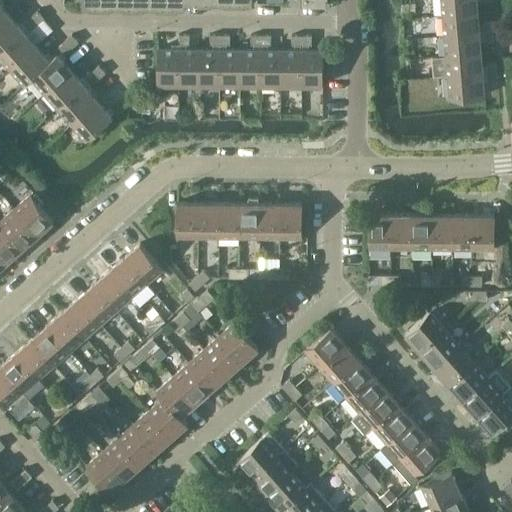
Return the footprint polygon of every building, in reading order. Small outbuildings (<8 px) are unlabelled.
[(441,0),(443,15),(478,12),(476,0),(441,0)] [(0,22),(10,14),(0,3),(0,22)] [(38,10),(30,16),(37,24),(44,17),(38,10)] [(443,15),(444,35),(479,32),(478,12),(443,15)] [(0,22),(0,49),(23,29),(10,14),(0,22)] [(37,24),(30,16),(23,23),(29,30),(37,24)] [(483,22),(484,32),(493,31),(493,21),(483,22)] [(0,49),(0,56),(10,68),(37,45),(23,29),(0,49)] [(493,31),(484,32),(484,42),(494,41),(493,31)] [(444,35),(446,55),(481,52),(479,32),(444,35)] [(72,34),(65,41),(71,48),(78,41),(72,34)] [(179,43),(189,43),(189,34),(180,34),(179,43)] [(210,43),(220,43),(220,34),(210,34),(210,43)] [(220,34),(220,43),(230,44),(230,34),(220,34)] [(251,44),(261,44),(261,34),(251,34),(251,44)] [(261,34),(261,44),(270,44),(271,35),(261,34)] [(292,44),(301,44),(301,35),(292,35),(292,44)] [(301,35),(301,44),(311,44),(311,35),(301,35)] [(71,48),(65,41),(57,47),(64,54),(71,48)] [(25,84),(32,77),(31,77),(50,60),(49,59),(37,45),(10,68),(25,84)] [(157,83),(179,83),(179,48),(158,48),(157,83)] [(179,83),(199,83),(200,48),(179,48),(179,83)] [(199,83),(220,83),(220,48),(200,48),(199,83)] [(220,83),(240,83),(240,48),(220,48),(220,83)] [(240,83),(261,83),(261,48),(240,48),(240,83)] [(261,83),(281,84),(281,49),(261,48),(261,83)] [(281,84),(301,84),(301,49),(281,49),(281,84)] [(301,49),(301,84),(323,84),(323,49),(301,49)] [(446,55),(448,76),(483,73),(481,52),(446,55)] [(31,77),(32,77),(46,93),(71,69),(57,53),(49,59),(50,60),(31,77)] [(486,63),(487,72),(497,72),(496,62),(486,63)] [(99,65),(92,71),(98,78),(105,72),(99,65)] [(46,93),(59,108),(85,84),(71,69),(46,93)] [(98,78),(92,71),(84,77),(91,85),(98,78)] [(497,72),(487,72),(488,82),(498,81),(497,72)] [(483,73),(448,76),(450,97),(485,94),(483,73)] [(59,108),(73,123),(98,99),(85,84),(59,108)] [(133,106),(143,107),(143,97),(134,97),(133,106)] [(143,97),(143,107),(153,107),(153,97),(143,97)] [(98,99),(73,123),(86,139),(112,116),(98,99)] [(30,194),(14,208),(37,234),(53,220),(40,205),(43,203),(35,194),(32,196),(30,194)] [(177,237),(199,237),(199,202),(177,202),(177,237)] [(199,237),(219,237),(219,202),(199,202),(199,237)] [(219,237),(239,237),(240,202),(219,202),(219,237)] [(239,237),(260,237),(260,202),(240,202),(239,237)] [(260,237),(280,237),(280,202),(260,202),(260,237)] [(280,202),(280,237),(302,237),(302,203),(280,202)] [(14,208),(0,220),(0,223),(22,248),(37,234),(14,208)] [(370,248),(391,248),(391,213),(370,213),(370,248)] [(391,248),(412,248),(412,213),(391,213),(391,248)] [(412,248),(432,248),(432,213),(412,213),(412,248)] [(432,248),(452,248),(453,213),(432,213),(432,248)] [(452,248),(472,249),(473,214),(453,213),(452,248)] [(473,214),(472,249),(494,249),(495,214),(473,214)] [(0,223),(0,253),(7,261),(22,248),(0,223)] [(140,242),(124,257),(147,283),(163,269),(140,242)] [(124,257),(109,270),(132,296),(147,283),(124,257)] [(229,276),(239,277),(239,268),(230,268),(229,276)] [(239,268),(239,277),(248,277),(248,268),(239,268)] [(280,277),(280,268),(271,268),(271,277),(280,277)] [(289,269),(280,268),(280,277),(289,277),(289,269)] [(109,270),(93,284),(116,310),(132,296),(109,270)] [(203,270),(197,276),(203,283),(210,277),(203,270)] [(381,284),(390,284),(391,275),(381,275),(381,284)] [(391,275),(390,284),(400,284),(400,275),(391,275)] [(441,275),(431,276),(432,284),(441,284),(441,275)] [(463,285),(472,285),(472,275),(463,275),(463,285)] [(472,275),(472,285),(482,285),(482,275),(472,275)] [(203,283),(197,276),(190,282),(196,289),(203,283)] [(432,284),(431,276),(422,276),(422,284),(432,284)] [(93,284),(78,297),(101,323),(116,310),(93,284)] [(180,294),(187,301),(194,295),(188,288),(180,294)] [(201,296),(207,303),(215,296),(208,289),(201,296)] [(468,299),(478,299),(478,290),(468,290),(468,299)] [(478,290),(478,299),(487,299),(487,290),(478,290)] [(78,297),(62,311),(85,337),(101,323),(78,297)] [(247,315),(251,319),(258,313),(254,308),(247,315)] [(62,311),(47,324),(70,350),(85,337),(62,311)] [(184,311),(176,317),(183,324),(190,318),(184,311)] [(405,332),(420,350),(445,328),(430,311),(405,332)] [(160,313),(152,319),(158,326),(166,319),(160,313)] [(183,324),(176,317),(169,324),(175,331),(183,324)] [(501,323),(508,330),(511,326),(511,321),(508,317),(501,323)] [(158,326),(152,319),(145,326),(151,333),(158,326)] [(235,321),(219,335),(242,361),(258,347),(235,321)] [(47,324),(32,338),(55,364),(70,350),(47,324)] [(304,349),(319,366),(345,343),(331,326),(304,349)] [(420,350),(435,366),(459,344),(445,328),(420,350)] [(219,335),(204,348),(227,374),(242,361),(219,335)] [(32,338),(16,351),(39,377),(55,364),(32,338)] [(153,338),(146,344),(152,351),(159,345),(153,338)] [(129,340),(122,346),(127,353),(135,347),(129,340)] [(319,366),(332,381),(358,358),(345,343),(319,366)] [(152,351),(146,344),(138,351),(145,358),(152,351)] [(435,366),(449,382),(473,360),(459,344),(435,366)] [(127,353),(122,346),(114,353),(120,359),(127,353)] [(204,348),(189,362),(212,388),(227,374),(204,348)] [(16,351),(1,365),(24,391),(39,377),(16,351)] [(332,381),(346,396),(372,373),(358,358),(332,381)] [(449,382),(463,398),(488,377),(473,360),(449,382)] [(189,362),(173,375),(196,402),(212,388),(189,362)] [(24,391),(1,365),(0,365),(0,396),(8,405),(24,391)] [(122,365),(115,372),(121,379),(128,372),(122,365)] [(98,367),(90,373),(96,380),(104,374),(98,367)] [(121,379),(115,372),(108,378),(114,385),(121,379)] [(96,380),(90,373),(83,380),(89,387),(96,380)] [(346,396),(359,411),(385,388),(372,373),(346,396)] [(173,375),(157,389),(187,423),(188,422),(181,415),(196,402),(173,375)] [(463,398),(477,414),(502,393),(488,377),(463,398)] [(283,385),(289,392),(295,386),(289,379),(283,385)] [(295,386),(289,392),(295,399),(301,393),(295,386)] [(365,433),(373,427),(399,404),(385,388),(359,411),(352,418),(365,433)] [(163,397),(149,410),(172,436),(187,423),(157,389),(156,390),(163,397)] [(92,392),(84,398),(90,406),(98,399),(92,392)] [(511,404),(502,393),(477,414),(492,431),(511,414),(511,404)] [(67,394),(60,401),(66,407),(73,401),(67,394)] [(90,406),(84,398),(77,405),(83,412),(90,406)] [(66,407),(60,401),(49,410),(54,417),(66,407)] [(373,427),(386,442),(412,419),(399,404),(373,427)] [(289,414),(295,420),(301,414),(295,408),(289,414)] [(310,415),(316,423),(323,416),(317,409),(310,415)] [(149,410),(133,424),(156,450),(172,436),(149,410)] [(323,416),(316,423),(322,430),(330,424),(323,416)] [(380,447),(393,463),(426,434),(412,419),(386,442),(380,447)] [(53,426),(59,433),(65,427),(59,420),(53,426)] [(28,428),(34,435),(41,429),(35,423),(28,428)] [(133,424),(118,437),(141,463),(156,450),(133,424)] [(237,458),(252,476),(284,448),(269,430),(237,458)] [(311,440),(318,447),(324,441),(318,434),(311,440)] [(426,434),(393,463),(412,483),(419,477),(415,473),(440,450),(426,434)] [(118,437),(103,450),(126,477),(141,463),(118,437)] [(336,446),(342,453),(350,447),(343,439),(336,446)] [(324,441),(318,447),(324,454),(331,448),(324,441)] [(350,447),(342,453),(349,460),(356,454),(350,447)] [(266,492),(291,470),(298,464),(284,448),(252,476),(266,492)] [(126,477),(103,450),(86,465),(109,491),(126,477)] [(339,472),(346,479),(353,473),(346,466),(339,472)] [(25,469),(19,475),(24,482),(31,476),(25,469)] [(266,492),(281,508),(305,487),(291,470),(266,492)] [(363,476),(369,484),(377,477),(370,470),(363,476)] [(422,484),(431,505),(461,491),(451,470),(422,484)] [(353,473),(346,479),(352,487),(359,481),(353,473)] [(24,482),(19,475),(12,481),(18,488),(24,482)] [(377,477),(369,484),(376,491),(383,485),(377,477)] [(0,497),(9,490),(0,480),(0,497)] [(281,508),(284,511),(308,511),(325,498),(311,481),(305,487),(281,508)] [(380,495),(387,505),(397,496),(390,487),(380,495)] [(360,495),(366,503),(373,496),(367,489),(360,495)] [(0,497),(0,511),(14,511),(22,505),(9,490),(0,497)] [(431,505),(434,511),(466,511),(470,511),(461,491),(431,505)] [(308,511),(337,511),(325,498),(308,511)] [(52,500),(46,506),(51,511),(52,511),(58,507),(52,500)]
